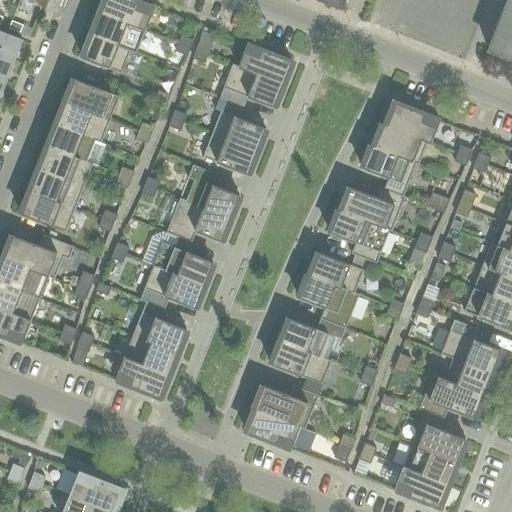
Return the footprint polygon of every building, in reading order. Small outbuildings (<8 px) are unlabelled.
[(154,9),(132,0),(105,0),(100,13),(139,29),(139,30),(145,32),(154,9)] [(311,0),(342,12),(347,0),(311,0)] [(511,2),(496,44),(508,49),(505,57),(489,51),(488,53),(511,62),(511,2)] [(139,29),(100,13),(91,36),(130,52),(139,30),(139,29)] [(12,21),(9,29),(20,34),(23,26),(12,21)] [(0,31),(0,56),(14,62),(22,41),(0,31)] [(130,52),(91,36),(82,59),(109,70),(121,74),(130,52)] [(190,49),(192,41),(181,37),(178,44),(190,49)] [(187,56),(190,49),(178,44),(175,52),(187,56)] [(208,56),(211,48),(199,44),(196,52),(208,56)] [(292,63),(247,45),(238,68),(283,86),(292,63)] [(205,64),(208,56),(196,52),(193,59),(205,64)] [(0,56),(0,79),(6,82),(14,62),(0,56)] [(274,109),(283,86),(238,68),(232,65),(223,89),(248,98),(248,99),(274,109)] [(119,98),(74,80),(65,103),(110,120),(119,98)] [(166,104),(170,96),(158,92),(155,100),(166,104)] [(110,120),(65,103),(57,125),(101,143),(110,120)] [(440,121),(395,103),(386,126),(431,144),(440,121)] [(186,116),(175,112),(172,119),(183,124),(186,116)] [(257,153),(266,130),(239,119),(221,112),(212,135),(257,153)] [(180,131),(183,124),(172,119),(169,127),(180,131)] [(430,145),(431,144),(386,126),(383,124),(374,147),(374,148),(416,165),(418,165),(427,143),(430,145)] [(101,143),(57,125),(48,148),(92,165),(86,163),(95,141),(101,144),(101,143)] [(150,137),(153,129),(142,125),(139,132),(150,137)] [(147,144),(150,137),(139,132),(136,140),(147,144)] [(248,176),(257,153),(212,135),(203,158),(221,165),(221,166),(248,176)] [(374,147),(372,146),(362,170),(388,180),(384,190),(403,197),(416,165),(374,148),(374,147)] [(471,151),(460,147),(457,155),(468,159),(471,151)] [(92,165),(48,148),(39,170),(83,188),(92,165)] [(490,159),(479,154),(476,162),(487,166),(490,159)] [(468,159),(457,155),(454,162),(466,166),(468,159)] [(487,166),(476,162),(473,169),(484,174),(487,166)] [(230,221),(240,197),(214,186),(218,176),(193,166),(188,179),(194,181),(186,202),(185,204),(230,221)] [(130,180),(133,173),(122,168),(119,176),(130,180)] [(83,188),(39,170),(30,193),(75,211),(83,188)] [(127,188),(130,180),(119,176),(116,183),(127,188)] [(159,183),(148,179),(145,186),(156,191),(159,183)] [(156,191),(145,186),(142,194),(153,198),(156,191)] [(376,199),(350,189),(341,211),(339,210),(339,211),(391,232),(405,198),(403,197),(384,190),(380,188),(376,199)] [(475,196),(464,192),(460,203),(471,207),(475,196)] [(75,211),(30,193),(21,216),(47,226),(48,226),(66,233),(75,211)] [(433,209),(444,214),(448,201),(432,195),(427,207),(433,209)] [(221,243),(230,221),(185,204),(186,202),(180,199),(166,234),(191,243),(195,233),(221,243)] [(511,227),(511,201),(508,200),(508,201),(511,202),(511,208),(506,224),(500,222),(511,227)] [(471,207),(460,203),(456,214),(467,218),(471,207)] [(391,232),(339,211),(330,234),(355,244),(351,254),(376,264),(389,231),(391,232)] [(113,225),(116,217),(104,213),(101,221),(113,225)] [(110,232),(113,225),(101,221),(99,228),(110,232)] [(453,221),(451,229),(459,232),(462,225),(453,221)] [(511,253),(511,227),(500,222),(491,245),(511,253)] [(432,239),(421,234),(418,242),(429,246),(432,239)] [(39,247),(13,236),(4,259),(55,279),(63,258),(69,260),(74,248),(43,236),(39,247)] [(429,246),(418,242),(415,250),(426,254),(429,246)] [(129,248),(118,244),(114,252),(126,256),(129,248)] [(204,287),(213,264),(187,253),(187,254),(162,244),(153,267),(204,287)] [(455,248),(444,244),(441,251),(452,256),(455,248)] [(511,279),(511,253),(491,245),(482,267),(511,279)] [(452,256),(441,251),(438,259),(449,263),(452,256)] [(126,256),(114,252),(111,259),(123,264),(126,256)] [(345,264),(319,254),(310,276),(308,275),(308,276),(359,296),(354,294),(363,272),(345,264)] [(55,279),(4,259),(0,269),(0,284),(40,300),(48,278),(54,280),(55,279)] [(437,265),(433,273),(442,276),(445,268),(437,265)] [(195,310),(204,287),(153,267),(144,290),(169,299),(169,300),(195,310)] [(511,279),(482,267),(473,290),(511,305),(511,279)] [(90,289),(94,277),(83,273),(78,284),(90,289)] [(359,296),(308,276),(299,299),(325,310),(320,320),(345,330),(359,296)] [(40,300),(0,284),(0,310),(31,322),(40,300)] [(90,289),(78,284),(74,296),(85,300),(90,289)] [(110,289),(99,284),(96,292),(107,297),(110,289)] [(511,322),(511,305),(473,290),(464,312),(483,320),(509,330),(511,322)] [(433,304),(422,299),(419,307),(430,311),(433,304)] [(403,305),(392,301),(389,308),(400,313),(403,305)] [(430,311),(419,307),(416,315),(427,319),(430,311)] [(400,313),(389,308),(386,316),(397,320),(400,313)] [(31,322),(0,310),(0,336),(22,345),(31,322)] [(178,354),(187,331),(142,313),(133,336),(178,354)] [(316,330),(290,320),(280,343),(331,363),(331,362),(326,360),(334,338),(316,330)] [(320,320),(316,330),(334,338),(335,337),(342,339),(345,330),(320,320)] [(454,321),(450,331),(475,341),(479,331),(454,321)] [(73,338),(76,331),(65,326),(62,334),(73,338)] [(475,341),(450,331),(441,355),(492,375),(501,351),(475,341)] [(94,338),(82,333),(79,341),(91,345),(94,338)] [(70,346),(73,338),(62,334),(59,341),(70,346)] [(169,377),(178,354),(133,336),(124,359),(169,377)] [(91,345),(79,341),(77,349),(88,353),(91,345)] [(331,363),(280,343),(271,366),(297,376),(306,379),(322,385),(331,363)] [(411,360),(400,355),(397,363),(408,367),(411,360)] [(160,399),(169,377),(124,359),(115,382),(160,399)] [(492,375),(453,360),(444,381),(483,397),(492,375)] [(408,367),(397,363),(394,370),(405,375),(408,367)] [(377,372),(366,368),(363,375),(374,380),(377,372)] [(374,380),(363,375),(360,383),(371,387),(374,380)] [(444,381),(433,376),(419,410),(444,420),(448,410),(474,420),(483,397),(444,381)] [(306,379),(301,390),(318,396),(322,385),(306,379)] [(289,397),(263,387),(254,410),(305,430),(318,396),(301,390),(293,387),(289,397)] [(395,401),(384,396),(381,404),(392,409),(395,401)] [(305,430),(254,410),(254,411),(255,411),(246,433),(291,451),(294,442),(300,428),(305,430)] [(439,430),(421,423),(412,446),(457,464),(466,440),(439,430)] [(376,433),(371,431),(367,439),(373,441),(376,433)] [(354,440),(343,436),(339,447),(350,451),(354,440)] [(376,449),(365,445),(362,452),(373,457),(376,449)] [(457,464),(412,446),(403,469),(448,486),(457,464)] [(350,451),(339,447),(334,458),(346,463),(350,451)] [(373,457),(362,452),(359,460),(370,464),(373,457)] [(13,465),(10,473),(21,477),(24,470),(13,465)] [(448,486),(403,469),(394,491),(439,509),(448,486)] [(10,473),(7,480),(18,485),(21,477),(10,473)] [(42,486),(45,478),(34,474),(31,481),(42,486)] [(70,496),(109,511),(115,511),(123,491),(94,479),(91,487),(76,481),(70,496)] [(31,481),(28,489),(39,493),(42,486),(31,481)] [(63,511),(109,511),(70,496),(63,511)]
